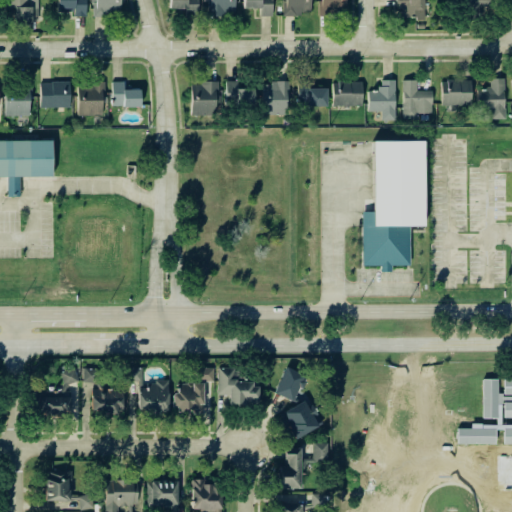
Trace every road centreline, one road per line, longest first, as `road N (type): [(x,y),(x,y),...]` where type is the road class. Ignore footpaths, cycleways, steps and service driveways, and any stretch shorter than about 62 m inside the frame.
road 1 (residential): [(0,49),(511,42)]
road 2 (secondary): [(511,316),(81,317)]
road 3 (residential): [(166,347),(164,103),(143,0)]
road 4 (secondary): [(166,347),(511,344)]
road 5 (residential): [(0,448),(242,449)]
road 6 (residential): [(13,318),(12,511)]
